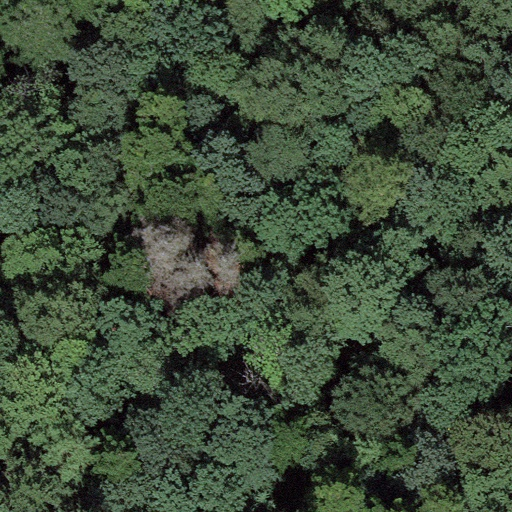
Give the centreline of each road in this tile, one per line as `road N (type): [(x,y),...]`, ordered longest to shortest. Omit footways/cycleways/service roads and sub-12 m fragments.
road 1 (track): [(511,125),(341,238),(0,489)]
road 2 (track): [(285,511),(343,404),(511,189)]
